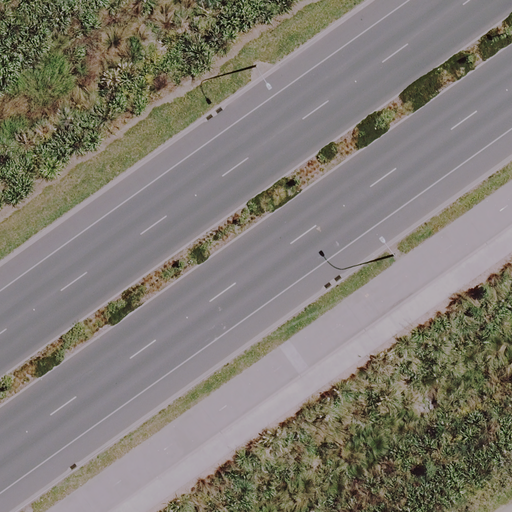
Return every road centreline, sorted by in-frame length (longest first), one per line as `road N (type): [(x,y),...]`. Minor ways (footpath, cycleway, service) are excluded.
road 1 (secondary): [(511,96),(0,462)]
road 2 (secondary): [(0,280),(401,0)]
